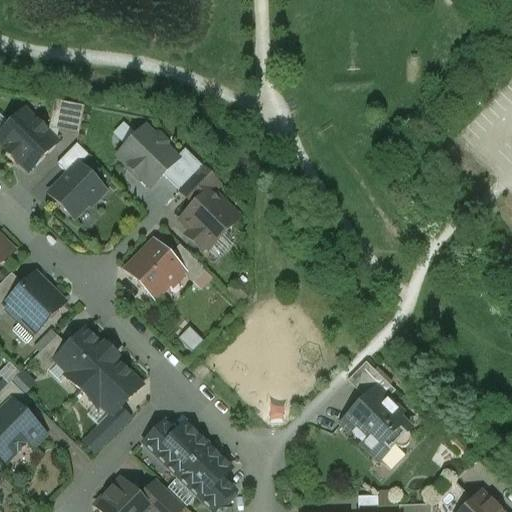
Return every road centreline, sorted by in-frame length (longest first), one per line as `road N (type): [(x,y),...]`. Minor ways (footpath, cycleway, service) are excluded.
road 1 (residential): [(63,503),(180,385)]
road 2 (residential): [(180,385),(86,287)]
road 3 (residential): [(350,372),(261,464)]
